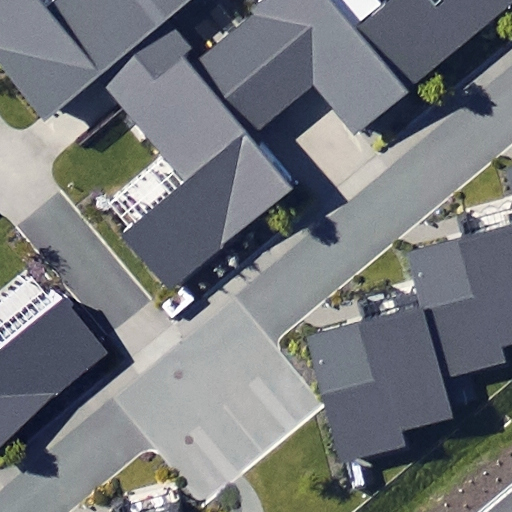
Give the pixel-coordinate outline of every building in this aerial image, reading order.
[(0,0),(0,67),(43,120),(100,75),(167,21),(193,0),(58,0),(47,9),(39,0),(0,0)] [(331,0),(268,0),(224,38),(280,107),(311,82),(353,133),(511,0),(393,0),(357,30),(331,0)] [(167,21),(100,75),(187,184),(125,234),(168,288),(296,187),(251,131),(280,107),(224,38),(197,59),(167,21)] [(511,226),(410,253),(424,307),(443,381),(509,365),(506,352),(511,350),(511,226)] [(0,449),(116,354),(67,296),(0,351),(0,449)] [(443,381),(424,307),(305,336),(337,464),(406,447),(402,431),(452,418),(443,381)] [(143,511),(185,511),(182,502),(143,511)]
